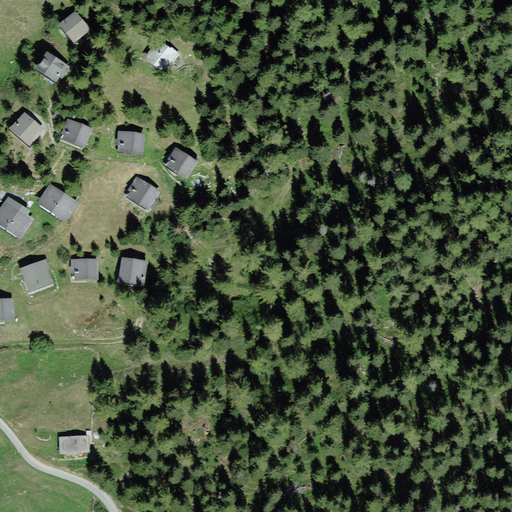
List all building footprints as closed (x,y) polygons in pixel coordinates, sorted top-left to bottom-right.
[(87,29),(75,16),(64,25),(75,39),(87,29)] [(178,55),(172,50),(170,52),(165,49),(168,46),(162,41),(160,44),(158,43),(147,58),(160,68),(165,62),(170,66),(178,55)] [(67,68),(48,55),(39,69),(55,79),(58,75),(61,77),(67,68)] [(40,129),(25,116),(14,128),(30,142),(33,144),(39,137),(36,135),(37,134),(36,133),(40,129)] [(84,128),(68,121),(63,133),(66,134),(65,137),(83,145),(89,130),(90,130),(92,127),(85,124),(84,128)] [(142,136),(115,133),(114,142),(118,143),(118,145),(122,145),(121,150),(140,152),(142,136)] [(195,163),(176,150),(169,160),(172,162),(170,166),(186,176),(195,163)] [(157,192),(137,179),(130,190),(133,192),(130,196),(148,207),(148,206),(152,209),(157,203),(152,200),(157,192)] [(71,196),(51,182),(48,187),(51,189),(41,203),(64,219),(74,204),(68,200),(71,196)] [(27,213),(5,198),(2,203),(6,206),(0,214),(0,222),(19,236),(29,221),(24,217),(27,213)] [(137,262),(124,260),(123,265),(119,265),(118,270),(122,271),(121,280),(141,283),(142,280),(143,280),(144,277),(142,277),(144,263),(144,258),(138,257),(137,262)] [(95,261),(72,261),(72,273),(76,273),(76,277),(95,277),(95,261)] [(45,262),(23,270),(29,289),(49,282),(45,270),(48,269),(45,262)] [(10,301),(0,301),(0,318),(11,318),(10,301)] [(88,437),(59,438),(60,453),(89,452),(88,437)]
